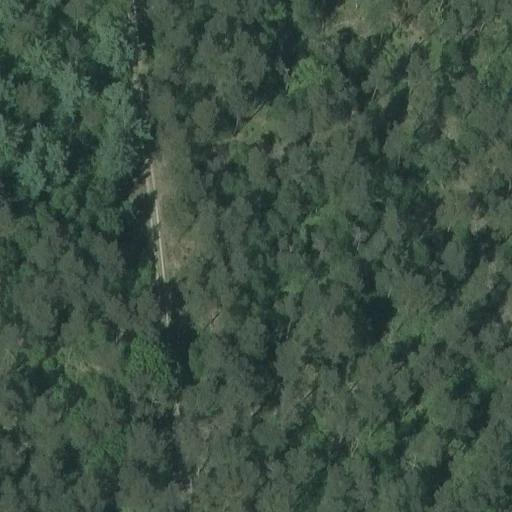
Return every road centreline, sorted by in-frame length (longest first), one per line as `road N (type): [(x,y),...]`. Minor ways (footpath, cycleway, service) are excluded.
road 1 (track): [(494,331),(432,106),(142,194)]
road 2 (track): [(167,438),(494,331)]
road 3 (track): [(142,194),(167,438)]
road 4 (track): [(121,0),(142,194)]
road 5 (track): [(0,239),(142,194)]
